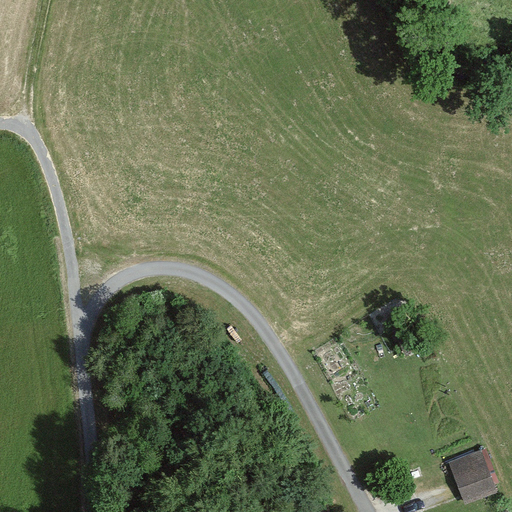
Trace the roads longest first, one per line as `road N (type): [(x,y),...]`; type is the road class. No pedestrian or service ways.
road 1 (residential): [(79,327),(124,277),(168,267),(210,279),(266,330),(365,511)]
road 2 (track): [(48,0),(24,124),(54,185),(79,327)]
road 3 (unclassified): [(88,511),(91,418),(79,327)]
